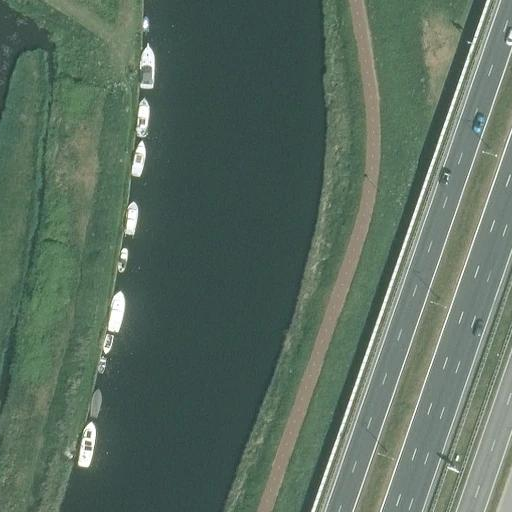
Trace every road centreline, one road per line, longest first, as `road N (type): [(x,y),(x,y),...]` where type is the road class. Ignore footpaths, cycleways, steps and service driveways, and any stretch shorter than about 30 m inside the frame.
road 1 (trunk): [(511,14),(339,511)]
road 2 (trunk): [(401,511),(511,188)]
